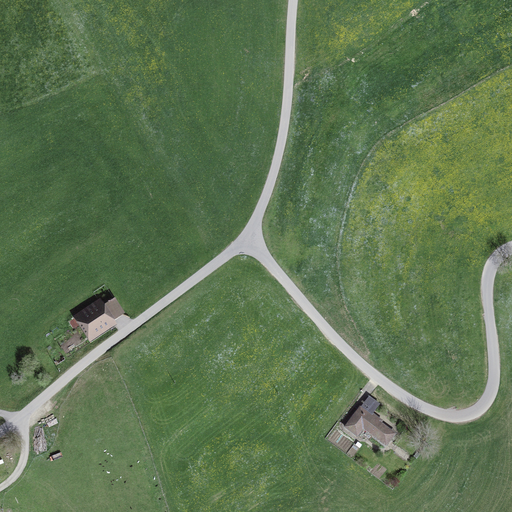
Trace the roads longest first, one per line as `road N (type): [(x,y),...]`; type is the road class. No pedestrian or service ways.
road 1 (unclassified): [(246,238),(363,365),(413,402),(454,416),(480,407),(490,392),(488,276),(511,247)]
road 2 (unclassified): [(0,430),(246,238)]
road 3 (unclassified): [(246,238),(282,138),(293,0)]
